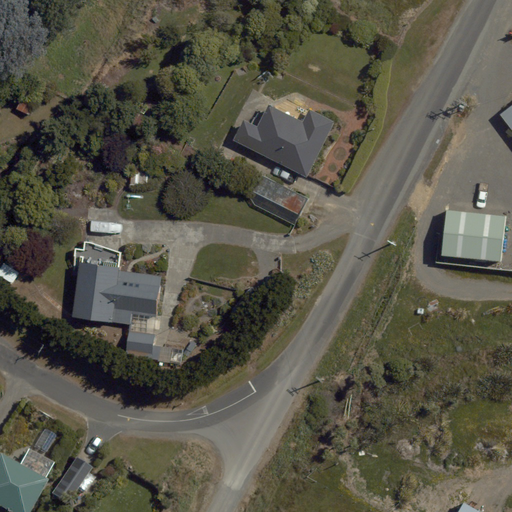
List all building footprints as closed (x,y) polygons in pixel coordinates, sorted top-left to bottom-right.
[(511,101),(499,112),(511,129),(511,101)] [(333,156),(268,123),(240,178),(305,211),(333,156)] [(152,172),(131,173),(131,188),(152,188),(152,172)] [(158,311),(62,304),(58,358),(112,362),(114,336),(156,339),(158,311)] [(63,499),(89,462),(71,449),(45,487),(63,499)] [(41,511),(43,508),(0,492),(0,511),(41,511)]
